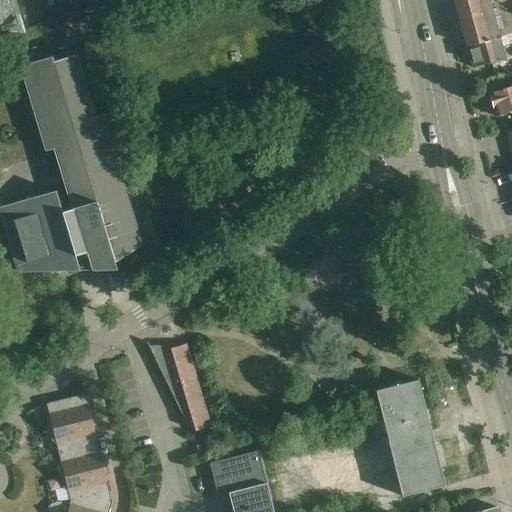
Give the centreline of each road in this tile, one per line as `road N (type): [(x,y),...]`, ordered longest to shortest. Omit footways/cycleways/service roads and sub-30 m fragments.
road 1 (residential): [(83,353),(419,148),(442,144)]
road 2 (unclassified): [(117,511),(117,460),(83,353)]
road 3 (primary): [(511,407),(471,260)]
road 4 (primary): [(442,144),(411,0)]
